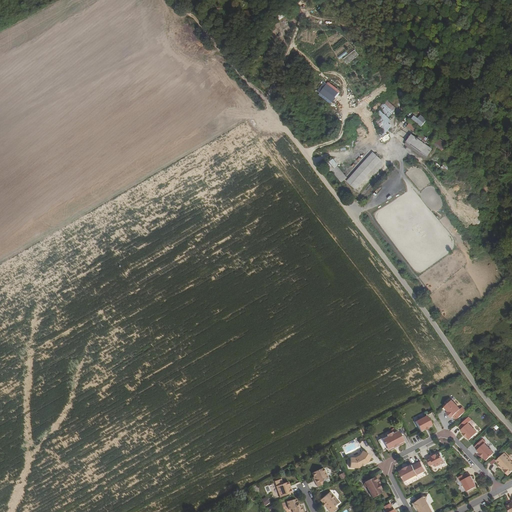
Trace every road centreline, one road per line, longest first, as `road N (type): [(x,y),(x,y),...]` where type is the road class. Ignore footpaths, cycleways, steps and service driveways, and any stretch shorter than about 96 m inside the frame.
road 1 (residential): [(511,428),(334,192)]
road 2 (track): [(178,0),(334,192)]
road 3 (residential): [(500,490),(443,434),(391,463),(410,511)]
road 4 (track): [(442,325),(422,284),(357,201)]
